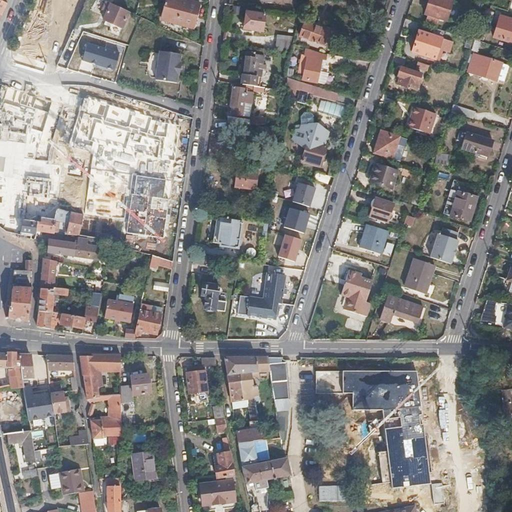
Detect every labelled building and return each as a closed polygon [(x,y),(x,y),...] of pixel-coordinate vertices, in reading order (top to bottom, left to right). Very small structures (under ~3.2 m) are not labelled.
[(117,0),(116,7),(129,12),(136,16),(140,0),(117,0)] [(167,0),(162,20),(192,29),(199,4),(183,0),(167,0)] [(452,2),(446,0),(429,0),(425,15),(428,16),(439,20),(446,22),(452,2)] [(129,12),(116,7),(105,2),(102,11),(106,13),(103,20),(122,28),(129,12)] [(247,30),(262,33),(264,16),(245,13),(244,22),(248,23),(247,30)] [(439,20),(428,16),(427,21),(437,24),(439,20)] [(511,20),(500,17),(493,39),(511,44),(511,41),(511,24),(511,20)] [(421,24),(405,19),(403,27),(419,32),(421,24)] [(437,24),(427,21),(425,26),(434,29),(435,29),(437,24)] [(332,32),(304,23),(300,37),(328,46),(332,32)] [(442,31),(451,34),(454,28),(444,25),(442,31)] [(451,34),(442,31),(435,29),(434,29),(432,36),(419,32),(412,53),(435,60),(438,50),(449,53),(452,42),(449,41),(451,34)] [(480,43),(479,43),(474,41),(471,51),(477,53),(480,43)] [(277,42),(275,52),(286,54),(291,54),(292,45),(277,42)] [(321,58),(322,53),(305,48),(304,56),(308,57),(303,80),(316,83),(320,64),(324,65),(325,59),(321,58)] [(179,55),(157,52),(154,81),(175,84),(176,75),(179,76),(180,64),(178,64),(179,55)] [(264,70),(265,65),(262,64),(263,57),(255,55),(255,54),(246,52),(241,85),(259,87),(261,70),(264,70)] [(358,54),(356,60),(371,63),(373,57),(358,54)] [(406,59),(394,55),(391,63),(404,67),(406,59)] [(473,57),(470,56),(467,63),(471,64),(468,73),(495,81),(501,64),(474,55),(473,57)] [(428,71),(430,66),(418,63),(416,70),(423,72),(423,70),(428,71)] [(420,74),(400,68),(397,77),(400,78),(398,85),(416,90),(420,74)] [(328,90),(287,78),(285,87),(326,99),(328,90)] [(241,85),(233,84),(229,107),(231,108),(230,115),(249,117),(252,94),(250,94),(250,91),(264,93),(264,88),(259,87),(241,85)] [(426,111),(428,105),(415,101),(413,107),(419,109),(416,119),(431,123),(427,135),(432,136),(435,126),(437,126),(440,116),(426,111)] [(475,113),(453,106),(451,113),(473,119),(475,113)] [(303,135),(326,141),(329,133),(319,124),(316,124),(315,116),(312,112),(306,111),(302,116),(302,125),(302,129),(296,130),(293,141),(300,146),(303,135)] [(252,116),(250,124),(257,125),(258,117),(252,116)] [(399,137),(381,131),(374,154),(392,160),(399,137)] [(464,132),(459,147),(488,157),(493,142),(464,132)] [(326,141),(303,135),(300,146),(306,149),(302,161),(320,167),(327,147),(325,147),(326,141)] [(449,155),(436,154),(433,164),(445,165),(449,155)] [(373,184),(390,189),(396,171),(376,165),(373,172),(377,173),(373,184)] [(258,172),(238,170),(236,188),(256,190),(258,172)] [(453,182),(442,213),(447,214),(458,187),(476,193),(477,189),(453,182)] [(23,220),(37,222),(39,223),(39,218),(54,219),(57,209),(40,203),(43,189),(26,184),(21,205),(17,220),(0,218),(0,226),(6,231),(21,234),(21,230),(23,220)] [(315,189),(298,184),(293,203),(310,208),(315,189)] [(477,197),(475,196),(476,193),(458,187),(447,214),(469,221),(477,197)] [(369,217),(387,222),(393,203),(375,198),(369,217)] [(310,215),(287,208),(284,218),(287,219),(284,228),(304,234),(310,215)] [(54,232),(54,229),(57,229),(59,216),(67,217),(68,211),(57,209),(54,219),(39,218),(39,223),(37,222),(37,231),(54,232)] [(80,235),(82,215),(70,212),(68,233),(79,235),(80,235)] [(99,216),(82,215),(80,235),(96,238),(99,216)] [(414,218),(406,216),(403,224),(411,227),(414,218)] [(233,220),(222,219),(218,244),(221,245),(221,247),(238,250),(242,223),(233,222),(233,220)] [(37,222),(23,220),(21,230),(36,233),(37,231),(37,222)] [(381,253),(388,231),(367,225),(360,247),(381,253)] [(441,234),(439,234),(430,257),(451,264),(459,241),(456,240),(458,232),(444,228),(441,234)] [(96,238),(80,235),(79,235),(77,244),(92,246),(96,238)] [(295,263),(301,241),(285,236),(279,258),(295,263)] [(72,255),(81,257),(97,260),(99,247),(92,246),(77,244),(49,239),(47,252),(72,255)] [(214,258),(194,255),(193,264),(206,267),(206,264),(213,264),(214,258)] [(158,266),(171,269),(172,261),(160,258),(158,266)] [(405,288),(426,294),(435,265),(415,258),(405,288)] [(55,261),(44,259),(40,289),(53,290),(53,287),(55,261)] [(347,287),(344,286),(341,295),(347,297),(344,309),(367,317),(371,304),(366,303),(372,282),(360,278),(361,275),(349,271),(346,280),(349,281),(347,287)] [(265,299),(265,302),(277,304),(281,304),(285,276),(267,273),(265,284),(267,287),(265,299)] [(205,309),(225,311),(226,301),(217,301),(219,285),(203,283),(201,295),(206,296),(205,309)] [(32,289),(12,287),(8,317),(28,321),(32,289)] [(40,289),(38,311),(52,312),(52,311),(54,297),(53,297),(53,294),(65,295),(66,288),(53,287),(53,290),(40,289)] [(99,307),(101,292),(92,291),(90,305),(98,307),(99,307)] [(398,315),(423,323),(428,307),(387,294),(380,318),(395,323),(398,315)] [(275,320),(277,304),(265,302),(265,299),(250,297),(240,296),(237,314),(247,316),(275,320)] [(104,318),(130,322),(133,304),(107,300),(104,318)] [(494,325),(498,302),(487,300),(483,323),(494,325)] [(511,304),(498,302),(494,325),(511,328),(511,304)] [(140,310),(161,315),(162,309),(141,304),(140,310)] [(95,334),(98,307),(90,305),(86,305),(84,318),(54,312),(53,317),(53,324),(57,324),(57,321),(61,322),(61,324),(82,328),(82,334),(95,335),(95,334)] [(156,334),(161,315),(140,310),(135,334),(140,335),(141,332),(156,334)] [(53,324),(53,317),(52,316),(52,312),(38,311),(37,327),(56,330),(57,325),(53,324)] [(133,338),(135,331),(127,330),(125,338),(133,339),(133,338)] [(20,368),(18,354),(6,353),(7,367),(20,368)] [(32,378),(30,354),(18,354),(20,368),(22,379),(29,378),(32,378)] [(39,365),(41,365),(43,386),(49,385),(48,369),(47,354),(38,354),(39,365)] [(70,355),(47,354),(48,369),(76,369),(74,354),(70,354),(70,355)] [(120,370),(120,355),(91,354),(91,355),(80,356),(83,376),(96,376),(97,387),(102,387),(101,371),(120,370)] [(204,366),(217,365),(216,358),(214,357),(201,357),(203,366),(204,366)] [(270,370),(269,363),(268,357),(224,357),(227,375),(240,374),(243,399),(248,398),(254,397),(251,373),(270,370)] [(286,363),(269,363),(270,370),(274,400),(290,399),(286,363)] [(208,391),(207,382),(211,382),(210,378),(206,378),(204,366),(203,366),(189,368),(189,373),(186,373),(190,393),(208,391)] [(23,386),(22,379),(20,368),(7,367),(11,387),(23,386)] [(240,374),(227,375),(232,401),(243,399),(240,374)] [(120,385),(120,394),(120,400),(134,399),(134,395),(151,393),(150,382),(145,382),(144,375),(131,376),(132,384),(120,385)] [(87,399),(99,398),(99,395),(97,387),(96,376),(83,376),(87,399)] [(23,386),(30,386),(29,378),(22,379),(23,386)] [(31,394),(50,393),(50,387),(49,385),(43,386),(30,387),(31,394)] [(50,387),(50,393),(53,413),(69,411),(67,397),(63,397),(63,391),(62,385),(50,387)] [(30,386),(23,386),(26,407),(28,418),(54,415),(53,413),(50,393),(31,394),(30,387),(30,386)] [(511,389),(501,390),(505,420),(511,418),(511,389)] [(120,404),(120,400),(120,394),(99,395),(99,398),(99,401),(109,400),(109,402),(117,402),(117,405),(120,404)] [(258,419),(254,397),(248,398),(249,406),(252,421),(258,419)] [(249,406),(248,398),(243,399),(232,401),(233,409),(249,406)] [(117,402),(109,402),(110,416),(120,416),(120,404),(117,405),(117,402)] [(213,407),(215,418),(225,417),(223,406),(213,407)] [(107,435),(120,435),(120,429),(120,416),(110,416),(106,416),(106,418),(101,419),(103,435),(107,435)] [(99,417),(90,418),(93,438),(99,437),(99,439),(107,439),(107,435),(103,435),(101,419),(99,417)] [(217,433),(228,431),(225,417),(215,418),(217,433)] [(22,419),(0,424),(2,435),(5,434),(7,434),(24,430),(22,419)] [(261,440),(258,419),(252,421),(249,421),(250,429),(237,432),(239,443),(253,442),(252,440),(261,440)] [(33,450),(30,429),(24,430),(7,434),(9,442),(23,440),(26,459),(31,459),(31,461),(41,460),(40,453),(40,449),(33,450)] [(69,437),(70,445),(86,444),(89,444),(87,435),(69,437)] [(253,442),(239,443),(246,484),(254,482),(255,490),(269,488),(267,480),(291,475),(288,459),(270,461),(267,442),(254,443),(254,441),(253,442)] [(46,456),(56,454),(55,447),(45,448),(46,453),(46,456)] [(133,476),(154,473),(151,447),(130,450),(133,476)] [(218,478),(234,475),(231,452),(218,454),(220,465),(216,466),(218,478)] [(23,470),(24,478),(38,476),(36,467),(23,470)] [(64,495),(80,492),(84,491),(82,482),(80,483),(77,470),(59,472),(60,473),(62,488),(64,495)] [(62,488),(60,473),(49,475),(52,489),(62,488)] [(203,505),(235,502),(233,481),(201,483),(203,505)] [(113,511),(121,511),(120,500),(120,486),(109,486),(109,503),(113,503),(113,511)] [(84,491),(80,492),(83,511),(96,511),(96,510),(93,490),(84,491)]
